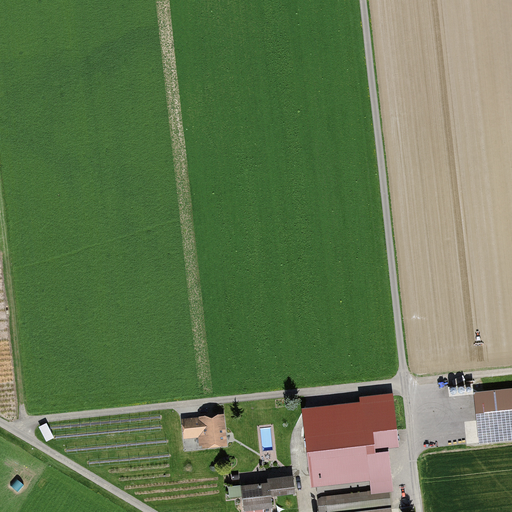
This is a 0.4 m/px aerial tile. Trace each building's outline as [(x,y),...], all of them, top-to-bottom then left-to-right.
[(511,389),(477,393),(482,443),(511,439),(511,389)] [(319,421),(308,422),(310,436),(301,437),(303,453),(312,452),(316,479),(370,472),(366,434),(392,430),(388,399),(362,402),(364,422),(320,428),(319,421)] [(220,417),(185,421),(187,437),(202,435),(204,446),(223,443),(220,417)] [(267,485),(241,487),(243,508),(272,505),(271,492),(294,490),(293,476),(267,478),(267,485)] [(390,511),(389,491),(318,497),(319,511),(390,511)]
